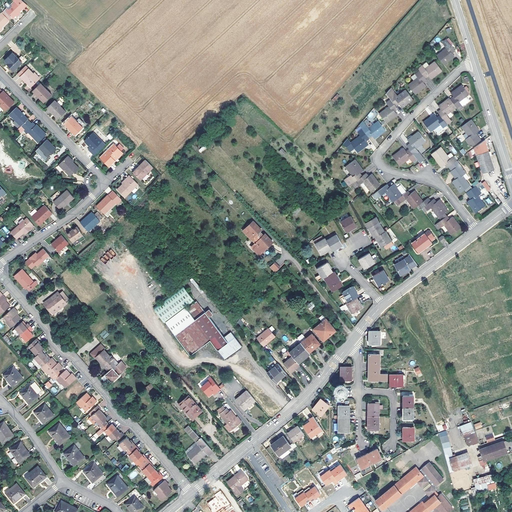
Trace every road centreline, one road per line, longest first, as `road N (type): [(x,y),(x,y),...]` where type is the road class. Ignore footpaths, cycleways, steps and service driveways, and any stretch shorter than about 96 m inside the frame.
road 1 (residential): [(190,493),(0,274)]
road 2 (residential): [(477,231),(440,183),(391,171),(377,154),(474,62)]
road 3 (residential): [(244,450),(303,403),(351,341)]
road 4 (residential): [(106,182),(0,73)]
road 5 (residential): [(0,263),(106,182)]
road 6 (secondary): [(474,62),(511,178)]
